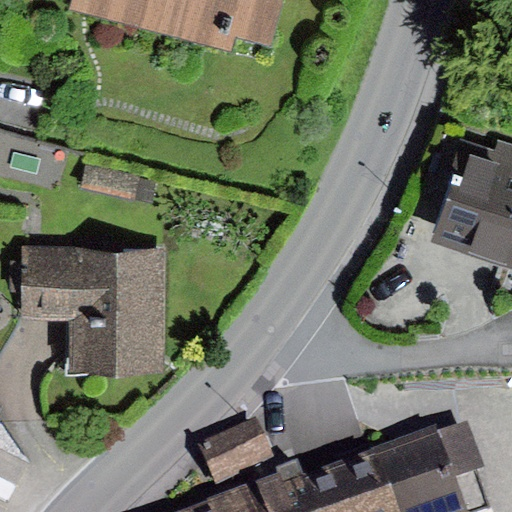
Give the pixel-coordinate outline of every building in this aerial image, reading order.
[(74,0),(232,41),(236,24),(274,34),(282,0),(74,0)] [(499,153),(459,140),(428,229),(511,257),(511,140),(504,137),(499,153)] [(159,253),(12,252),(12,323),(63,323),(62,378),(158,378),(159,253)] [(467,421),(376,455),(395,511),(490,511),(478,477),(487,473),(467,421)] [(255,422),(197,450),(217,491),(275,463),(255,422)] [(338,466),(309,475),(321,511),(395,511),(376,455),(372,444),(335,457),(338,466)] [(283,484),(252,495),(258,511),(321,511),(309,475),(303,478),(299,468),(280,475),(283,484)] [(258,511),(252,495),(205,511),(258,511)]
